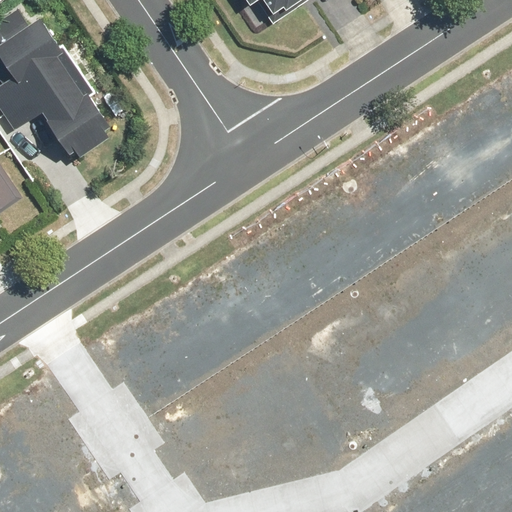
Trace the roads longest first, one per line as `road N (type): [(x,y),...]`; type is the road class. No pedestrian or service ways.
road 1 (residential): [(482,0),(247,157)]
road 2 (residential): [(271,511),(347,492),(511,380)]
road 3 (residential): [(247,157),(23,304)]
road 4 (residential): [(23,304),(166,511)]
road 5 (residential): [(247,157),(141,0)]
